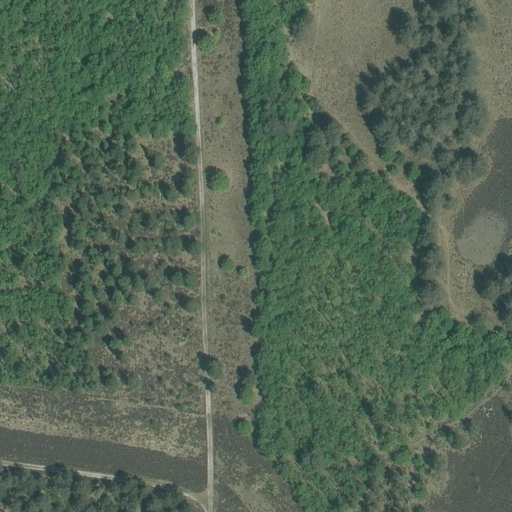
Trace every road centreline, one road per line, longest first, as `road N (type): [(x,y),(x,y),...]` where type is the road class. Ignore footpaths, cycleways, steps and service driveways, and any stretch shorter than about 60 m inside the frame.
road 1 (track): [(213,490),(194,0)]
road 2 (track): [(213,490),(0,461)]
